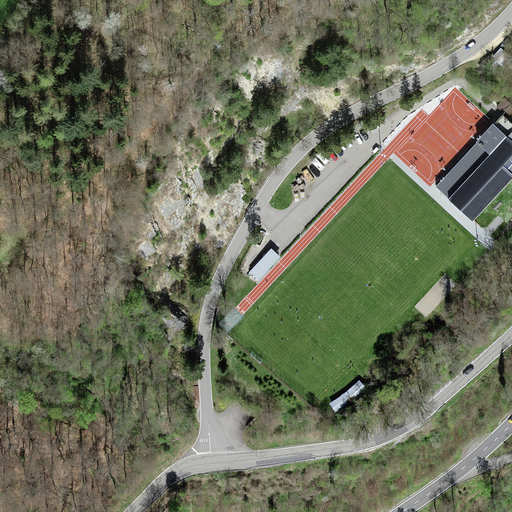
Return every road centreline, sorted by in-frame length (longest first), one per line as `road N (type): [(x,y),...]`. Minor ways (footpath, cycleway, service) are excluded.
road 1 (unclassified): [(511,4),(459,51),(323,128),(256,211),(214,289),(206,323),(217,462)]
road 2 (track): [(0,252),(187,88),(246,0)]
road 3 (tertiary): [(511,333),(389,433),(217,462)]
road 4 (tertiary): [(401,511),(511,422)]
